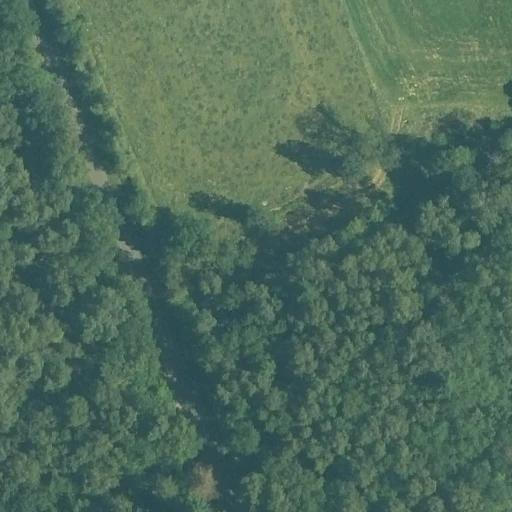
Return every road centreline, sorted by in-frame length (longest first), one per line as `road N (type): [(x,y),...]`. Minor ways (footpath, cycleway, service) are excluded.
road 1 (unclassified): [(243,511),(23,0)]
road 2 (track): [(221,463),(263,446),(269,425),(257,350),(260,272)]
road 3 (track): [(213,446),(60,511)]
